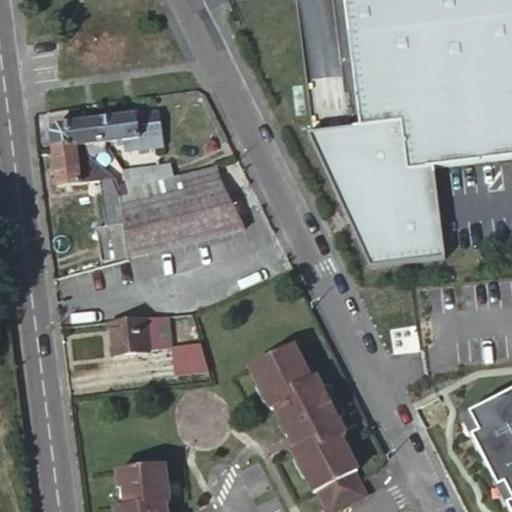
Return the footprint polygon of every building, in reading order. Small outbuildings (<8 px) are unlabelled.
[(511,0),(337,0),(351,99),(299,104),(377,264),(453,255),(452,249),(440,164),(511,153),(511,0)] [(161,134),(157,111),(99,120),(102,143),(108,142),(127,140),(146,137),(148,147),(157,146),(155,135),(161,134)] [(108,153),(102,143),(99,120),(56,126),(51,135),(54,151),(79,148),(87,156),(108,153)] [(146,137),(127,140),(128,150),(148,147),(146,137)] [(123,208),(122,197),(121,190),(87,156),(79,148),(54,151),(59,189),(102,183),(107,228),(97,229),(101,261),(128,259),(123,208)] [(108,153),(87,156),(121,190),(119,172),(108,153)] [(168,166),(139,170),(142,195),(156,193),(154,183),(159,182),(170,179),(168,166)] [(220,182),(213,168),(170,179),(159,182),(163,198),(220,182)] [(122,197),(142,195),(139,170),(125,172),(119,172),(121,190),(122,197)] [(244,230),(220,182),(163,198),(123,208),(128,259),(128,260),(244,230)] [(167,317),(155,319),(158,349),(171,349),(167,317)] [(149,350),(158,349),(155,319),(109,325),(113,357),(149,353),(149,350)] [(328,511),(330,511),(365,495),(353,472),(357,470),(341,437),(345,435),(338,418),(324,391),(316,375),(309,379),(293,345),(250,366),(259,385),(262,384),(269,399),(266,401),(270,409),(274,407),(281,403),(302,446),(295,450),(293,450),(297,459),(300,457),(308,473),(305,475),(313,492),(318,490),(328,511)] [(211,376),(202,347),(172,350),(176,380),(211,376)] [(269,399),(262,384),(259,385),(255,387),(263,402),(266,401),(269,399)] [(511,511),(511,386),(469,409),(478,427),(471,431),(496,481),(503,478),(511,495),(505,498),(511,511)] [(329,388),(324,391),(338,418),(343,416),(329,388)] [(274,407),(295,450),(302,446),(281,403),(274,407)] [(308,473),(300,457),(297,459),(293,461),(301,476),(305,475),(308,473)] [(158,511),(158,505),(166,504),(169,504),(165,468),(117,474),(120,491),(124,491),(126,509),(119,510),(115,510),(115,511),(158,511)] [(124,491),(120,491),(116,492),(119,510),(126,509),(124,491)]
